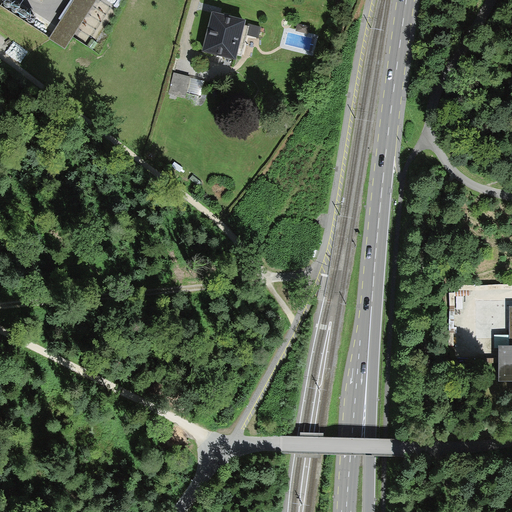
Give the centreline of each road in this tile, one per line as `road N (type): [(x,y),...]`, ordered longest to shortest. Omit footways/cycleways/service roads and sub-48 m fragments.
road 1 (track): [(295,325),(211,217),(0,57)]
road 2 (primary): [(367,359),(405,0)]
road 3 (track): [(317,271),(0,307)]
road 4 (track): [(317,271),(364,0)]
road 5 (track): [(511,197),(457,174),(438,155),(431,132),(431,101),(487,0)]
road 6 (track): [(0,329),(227,443)]
road 7 (track): [(427,447),(227,443)]
road 8 (track): [(317,271),(227,443)]
road 9 (primary): [(367,359),(345,511)]
road 10 (primary): [(367,511),(367,359)]
